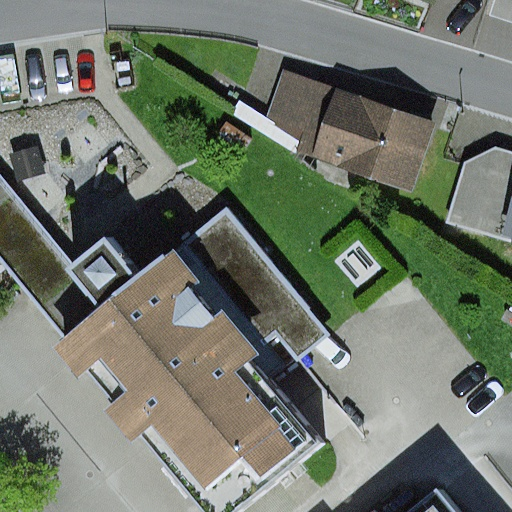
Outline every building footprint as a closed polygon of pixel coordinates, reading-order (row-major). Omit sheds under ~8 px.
[(311,157),(334,89),(283,71),(268,119),(302,141),(298,152),(311,157)] [(434,121),(334,89),(311,157),(412,189),(434,121)] [(37,147),(10,155),(17,182),(45,174),(37,147)] [(500,237),(511,194),(511,154),(495,150),(466,165),(446,224),(498,242),(500,237)] [(511,194),(500,237),(511,240),(511,194)] [(101,309),(60,344),(74,360),(199,511),(232,511),(319,440),(274,385),(335,334),(225,203),(197,219),(140,268),(108,232),(66,269),(101,309)] [(450,511),(440,498),(422,511),(450,511)]
